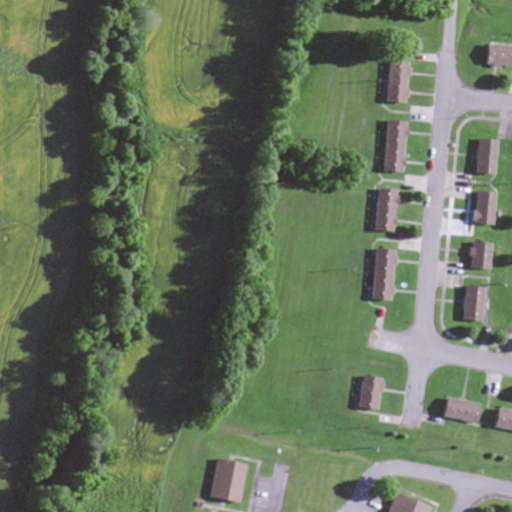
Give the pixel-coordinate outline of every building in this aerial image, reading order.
[(508,67),(508,47),(482,46),(482,67),(508,67)] [(403,106),(404,63),(382,63),(381,105),(403,106)] [(401,123),(381,122),(379,174),(399,174),(401,123)] [(493,141),(473,141),(472,175),(492,176),(493,141)] [(369,232),(390,234),(393,192),(372,190),(369,232)] [(492,194),(472,192),(469,225),(490,227),(492,194)] [(486,270),(486,243),(466,243),(466,270),(486,270)] [(388,303),(390,251),(369,250),(367,302),(388,303)] [(479,288),(460,288),(460,322),(479,322),(479,288)] [(373,413),(377,380),(357,378),(353,411),(373,413)] [(437,419),(472,425),(475,406),(441,399),(437,419)] [(511,413),(491,411),(488,430),(511,433),(511,413)] [(206,500),(237,505),(243,466),(212,461),(206,500)] [(383,511),(425,511),(426,509),(389,496),(383,511)]
